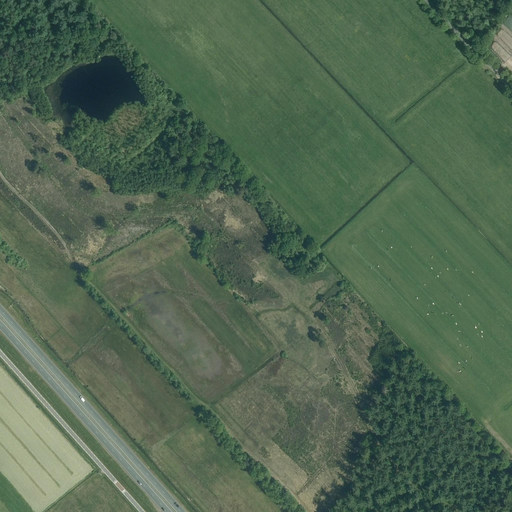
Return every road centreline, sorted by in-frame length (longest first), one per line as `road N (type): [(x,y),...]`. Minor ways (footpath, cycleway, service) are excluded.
road 1 (track): [(60,238),(92,254),(179,211),(212,225),(323,333),(383,453),(422,490)]
road 2 (track): [(0,170),(198,402),(310,511)]
road 3 (trunk): [(180,511),(0,309)]
road 4 (trunk): [(0,324),(167,511)]
road 5 (unclassified): [(142,511),(0,354)]
road 6 (unclassified): [(511,88),(427,0)]
